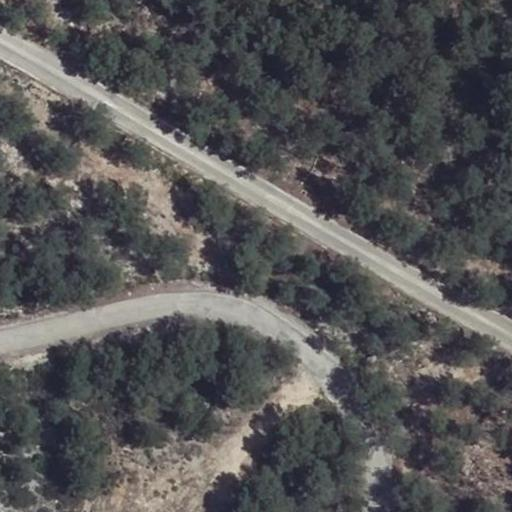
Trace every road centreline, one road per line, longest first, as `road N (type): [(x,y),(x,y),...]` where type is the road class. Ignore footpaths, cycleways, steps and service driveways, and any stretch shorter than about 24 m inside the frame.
road 1 (unclassified): [(0,43),(216,178),(511,334)]
road 2 (unclassified): [(381,511),(359,411),(315,351),(245,310),(162,311),(0,347)]
